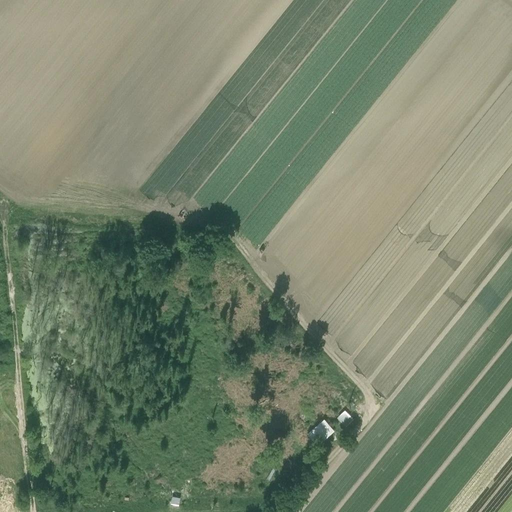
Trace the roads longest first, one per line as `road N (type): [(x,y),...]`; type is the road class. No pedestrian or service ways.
road 1 (track): [(0,182),(11,191),(4,231),(32,511)]
road 2 (track): [(281,511),(382,402)]
